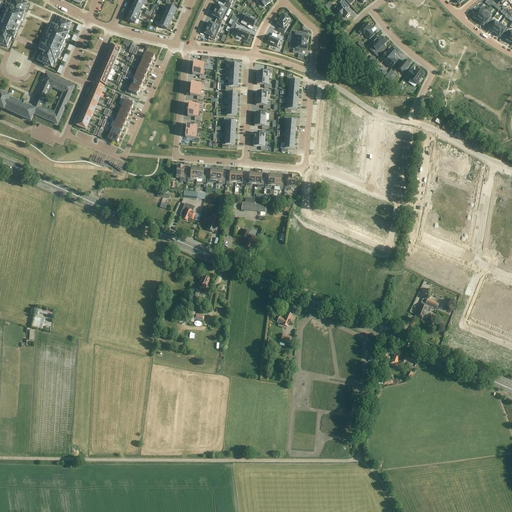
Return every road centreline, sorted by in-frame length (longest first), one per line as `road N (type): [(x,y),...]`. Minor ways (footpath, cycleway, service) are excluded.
road 1 (secondary): [(388,334),(0,161)]
road 2 (track): [(360,458),(0,458)]
road 3 (unclassified): [(395,511),(358,450),(388,334)]
road 4 (residential): [(173,44),(124,157),(65,134)]
road 5 (residential): [(245,163),(174,155),(189,47)]
road 6 (residential): [(413,236),(403,255),(305,214),(304,168)]
road 7 (residential): [(411,121),(432,70),(370,8)]
road 8 (secondary): [(511,389),(388,334)]
